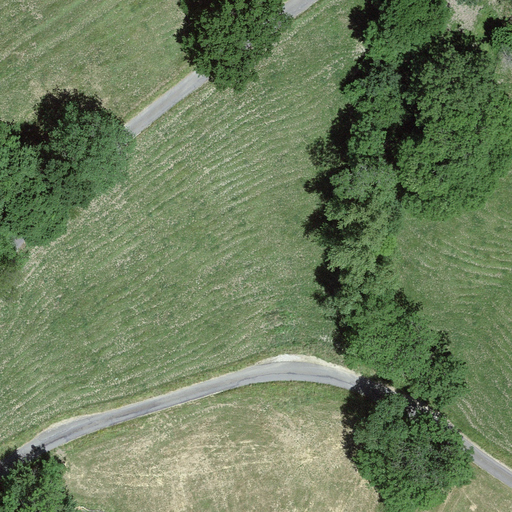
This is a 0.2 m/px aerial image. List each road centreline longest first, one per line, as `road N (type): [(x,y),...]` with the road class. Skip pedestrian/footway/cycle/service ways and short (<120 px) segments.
road 1 (unclassified): [(0,472),(62,431),(259,372),(312,372),(391,399),(511,477)]
road 2 (unclassified): [(299,0),(85,140),(0,255)]
